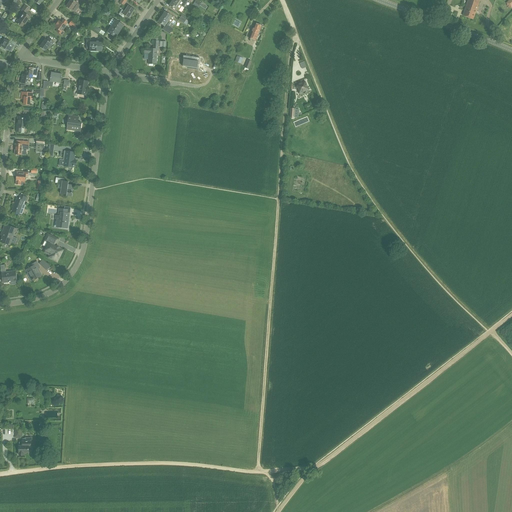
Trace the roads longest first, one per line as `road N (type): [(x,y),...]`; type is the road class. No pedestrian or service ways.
road 1 (track): [(297,35),(259,470)]
road 2 (residential): [(0,305),(54,289),(77,265),(111,73)]
road 3 (track): [(491,330),(311,470),(277,511)]
road 4 (track): [(259,470),(151,463),(0,475)]
road 5 (track): [(367,511),(511,419)]
road 6 (tertiary): [(511,49),(378,0)]
road 7 (residential): [(0,191),(12,66)]
